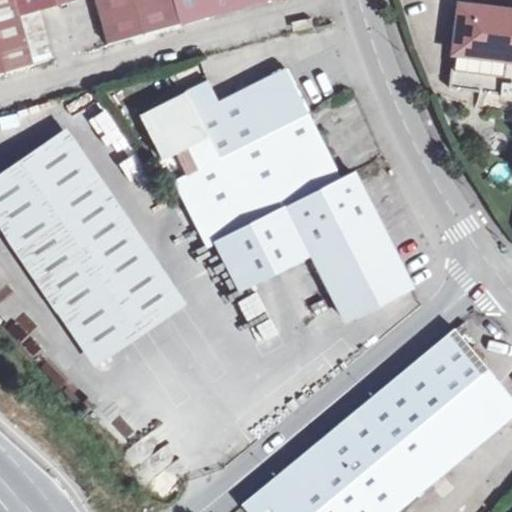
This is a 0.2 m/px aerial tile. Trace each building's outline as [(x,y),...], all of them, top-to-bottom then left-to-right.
[(48,23),(49,22),(104,7),(119,56),(187,36),(176,0),(0,0),(0,90),(43,77),(28,28),(48,23)] [(176,0),(187,36),(302,2),(301,0),(176,0)] [(511,10),(463,5),(457,55),(453,87),(511,94),(511,10)] [(48,23),(28,28),(43,77),(63,71),(48,23)] [(219,255),(227,252),(353,186),(296,77),(229,111),(217,90),(150,126),(218,252),(219,255)] [(118,166),(138,153),(109,108),(88,121),(118,166)] [(0,232),(98,375),(192,310),(67,129),(0,175),(0,232)] [(363,181),(353,186),(227,252),(250,296),(320,261),(353,327),(419,292),(363,181)] [(254,294),(239,302),(255,333),(270,326),(254,294)] [(0,328),(2,332),(19,320),(5,300),(0,303),(0,328)] [(400,511),(511,423),(511,388),(461,326),(244,499),(254,511),(400,511)] [(135,407),(113,415),(120,436),(142,429),(135,407)]
